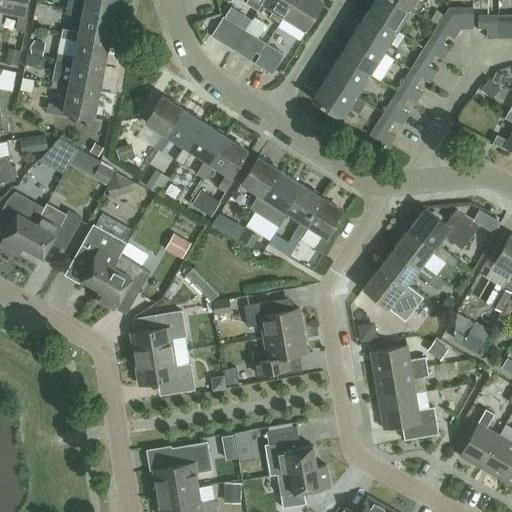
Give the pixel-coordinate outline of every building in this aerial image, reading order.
[(1,0),(0,5),(0,9),(3,11),(19,14),(16,30),(25,32),(28,14),(25,14),(27,0),(1,0)] [(79,0),(68,0),(67,4),(66,9),(66,13),(82,16),(82,12),(113,18),(116,0),(84,0),(85,1),(79,0)] [(246,0),(244,5),(256,12),(262,3),(263,0),(246,0)] [(279,23),(293,0),(263,0),(262,3),(273,10),(267,19),(278,26),(279,23)] [(323,0),(293,0),(279,23),(278,26),(300,40),(324,0),(323,0)] [(397,31),(410,9),(395,0),(374,0),(367,12),(397,31)] [(395,0),(410,9),(416,0),(395,0)] [(455,37),(461,29),(449,7),(437,26),(455,37)] [(449,7),(461,29),(473,28),(473,7),(449,7)] [(108,43),(113,18),(82,12),(82,16),(79,32),(63,28),(61,37),(77,41),(78,37),(108,43)] [(397,31),(367,12),(353,34),(383,53),(397,31)] [(499,38),(498,15),(478,15),(478,28),(487,28),(487,38),(499,38)] [(234,38),(241,27),(223,17),(211,36),(221,43),(227,34),(234,38)] [(250,61),(262,41),(245,30),(233,50),(250,61)] [(443,60),(449,50),(441,44),(445,37),(434,30),(423,48),(443,60)] [(370,74),(383,53),(353,34),(340,56),(370,74)] [(103,67),(108,43),(78,37),(77,41),(74,56),(58,53),(56,62),(72,65),(73,61),(103,67)] [(34,41),(32,54),(38,55),(39,55),(42,42),(34,41)] [(272,74),(284,55),(267,44),(255,63),(272,74)] [(9,47),(5,63),(17,66),(21,50),(9,47)] [(430,82),(436,71),(427,66),(432,59),(421,52),(410,69),(430,82)] [(26,53),(24,64),(36,67),(38,55),(32,54),(26,53)] [(356,96),(370,74),(340,56),(326,78),(356,96)] [(99,92),(103,67),(73,61),(72,65),(69,81),(53,78),(51,87),(67,90),(68,86),(99,92)] [(15,84),(11,69),(0,71),(0,76),(3,87),(15,84)] [(492,80),(504,85),(507,78),(495,73),(492,80)] [(416,103),(422,93),(414,88),(418,81),(407,74),(396,91),(416,103)] [(367,102),(356,96),(326,78),(313,100),(342,118),(349,108),(358,114),(367,102)] [(489,79),(480,88),(489,96),(498,87),(489,79)] [(94,117),(99,92),(68,86),(67,90),(64,106),(48,103),(46,112),(64,115),(64,112),(94,117)] [(167,135),(184,109),(162,95),(145,121),(162,133),(153,146),(161,151),(170,138),(167,135)] [(402,125),(409,115),(400,110),(405,102),(394,96),(383,113),(402,125)] [(188,149),(205,123),(184,109),(167,135),(170,138),(183,146),(175,160),(182,165),(191,151),(188,149)] [(389,147),(395,137),(387,131),(391,124),(380,117),(369,135),(389,147)] [(209,162),(226,136),(205,123),(188,149),(191,151),(205,160),(196,173),(204,178),(212,165),(209,162)] [(511,150),(511,131),(508,141),(497,135),(493,143),(505,149),(506,147),(511,150)] [(209,162),(212,165),(226,173),(217,187),(225,192),(234,177),(232,175),(248,150),(226,136),(209,162)] [(0,182),(14,180),(17,175),(15,165),(11,166),(9,156),(0,157),(0,182)] [(263,197),(280,170),(258,156),(241,183),(258,194),(250,208),(257,213),(266,199),(263,197)] [(101,163),(93,178),(107,186),(115,172),(101,163)] [(165,167),(155,182),(167,189),(176,173),(165,167)] [(257,213),(279,226),(287,213),(284,210),(301,184),(280,170),(263,197),(266,199),(257,213)] [(115,172),(107,186),(108,186),(105,191),(134,183),(115,172)] [(305,224),(322,197),(301,184),(284,210),(287,213),(301,221),(292,235),(299,239),(300,240),(309,226),(305,224)] [(45,208),(44,208),(15,191),(7,200),(0,212),(0,214),(12,221),(0,241),(0,245),(18,255),(45,208)] [(221,211),(227,197),(214,192),(207,206),(221,211)] [(305,224),(309,226),(322,235),(313,248),(321,254),(330,239),(328,237),(344,211),(322,197),(305,224)] [(45,208),(18,255),(18,256),(23,247),(42,257),(51,242),(64,249),(81,218),(68,210),(66,214),(58,210),(46,204),(44,208),(45,208)] [(435,247),(437,244),(444,235),(462,248),(478,227),(456,209),(445,223),(425,208),(410,228),(435,247)] [(474,221),(482,225),(488,215),(480,211),(474,221)] [(245,227),(233,220),(225,234),(237,241),(245,227)] [(99,290),(94,299),(95,299),(118,258),(120,255),(127,243),(93,223),(75,255),(90,263),(81,279),(99,290)] [(450,254),(437,244),(435,247),(410,228),(394,248),(419,267),(422,264),(431,252),(444,262),(450,254)] [(245,230),(239,240),(252,248),(258,238),(245,230)] [(184,259),(192,245),(173,234),(165,248),(184,259)] [(269,243),(269,244),(289,257),(290,255),(300,240),(299,239),(292,235),(287,242),(275,234),(269,243)] [(511,235),(510,234),(494,262),(511,272),(504,286),(508,289),(511,290),(511,235)] [(422,264),(419,267),(394,248),(379,268),(404,287),(406,284),(416,271),(429,282),(435,274),(422,264)] [(450,254),(444,262),(453,268),(459,261),(450,254)] [(150,272),(131,261),(120,255),(118,258),(95,299),(114,310),(127,287),(138,293),(150,272)] [(219,293),(194,267),(185,275),(211,301),(219,293)] [(419,294),(406,284),(404,287),(379,268),(363,288),(388,308),(401,292),(414,302),(419,294)] [(445,282),(435,274),(429,282),(439,289),(445,282)] [(504,286),(492,308),(500,312),(511,291),(511,290),(508,289),(504,286)] [(215,316),(232,313),(229,298),(213,301),(215,316)] [(264,337),(303,330),(299,308),(273,313),(271,301),(245,306),(248,326),(261,324),(264,337)] [(135,359),(173,352),(171,339),(186,336),(182,311),(155,315),(157,329),(131,333),(135,359)] [(461,343),(475,352),(489,330),(474,321),(461,343)] [(366,323),(356,325),(360,342),(377,339),(375,329),(366,323)] [(303,330),(264,337),(266,350),(252,353),(256,373),(282,369),(280,357),(307,353),(303,330)] [(426,351),(438,359),(446,349),(434,340),(426,351)] [(374,375),(427,366),(425,357),(409,360),(407,345),(370,351),(374,375)] [(173,352),(135,359),(139,384),(165,380),(168,394),(195,389),(190,364),(175,366),(173,352)] [(451,365),(434,368),(436,379),(452,376),(451,365)] [(378,400),(415,394),(413,378),(429,376),(427,366),(374,375),(378,400)] [(235,367),(222,369),(225,385),(238,383),(235,367)] [(210,381),(211,390),(224,388),(222,376),(213,377),(210,381)] [(415,394),(378,400),(383,429),(402,426),(404,440),(438,434),(434,407),(418,409),(415,394)] [(459,455),(481,468),(499,435),(487,428),(494,414),(485,409),(459,455)] [(300,447),(297,426),(266,431),(268,443),(263,444),(269,476),(277,474),(280,474),(290,472),(316,467),(316,466),(313,445),(300,447)] [(249,430),(232,433),(235,447),(252,445),(249,430)] [(222,437),(225,459),(236,458),(233,435),(222,437)] [(502,479),(511,460),(511,441),(511,442),(499,435),(481,468),(502,479)] [(174,465),(153,469),(158,493),(198,487),(195,472),(211,470),(207,442),(171,448),(174,465)] [(511,460),(502,479),(511,485),(511,460)] [(290,472),(293,493),(280,495),(283,508),(306,504),(304,492),(330,487),(326,465),(316,466),(316,467),(290,472)] [(224,482),(224,498),(241,498),(241,483),(224,482)] [(198,487),(158,493),(160,511),(216,511),(215,499),(200,502),(198,487)] [(386,511),(388,508),(367,496),(361,506),(363,507),(360,511),(350,511),(344,508),(342,511),(386,511)]
